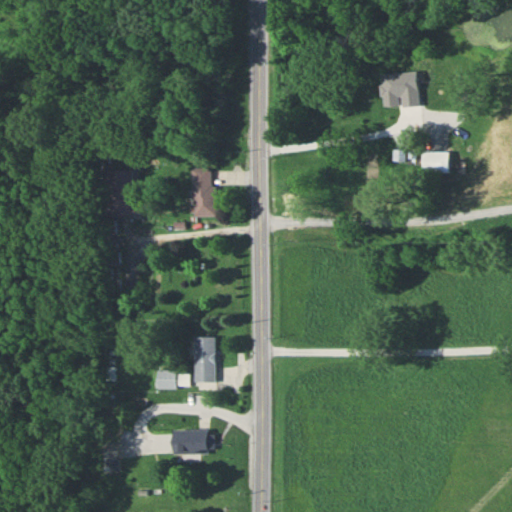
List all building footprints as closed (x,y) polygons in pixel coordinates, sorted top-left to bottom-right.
[(402,88),(402,107),(419,106),(419,87),(406,87),(405,74),(378,74),(378,89),(402,88)] [(449,150),(422,150),(422,171),(449,171),(449,150)] [(215,215),(215,167),(194,167),(194,215),(215,215)] [(107,215),(140,215),(140,168),(107,168),(107,215)] [(115,236),(104,236),(104,253),(115,253),(115,236)] [(213,336),(193,336),(193,381),(213,381),(213,336)] [(156,386),(174,386),(174,368),(156,368),(156,386)] [(172,429),(172,453),(211,453),(211,429),(172,429)]
